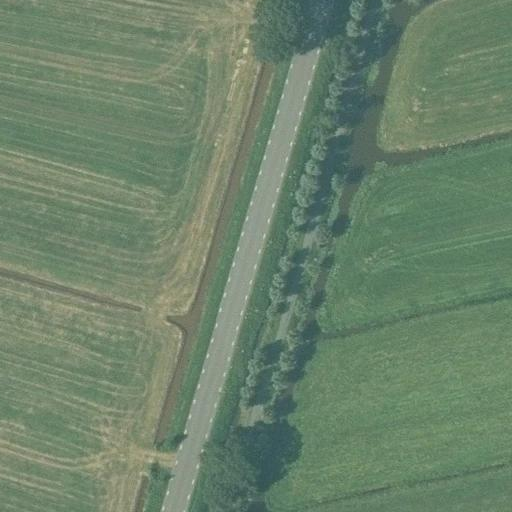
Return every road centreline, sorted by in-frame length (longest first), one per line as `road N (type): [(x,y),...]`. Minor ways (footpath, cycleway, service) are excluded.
road 1 (tertiary): [(173,511),(321,0)]
road 2 (unclassified): [(228,511),(375,0)]
